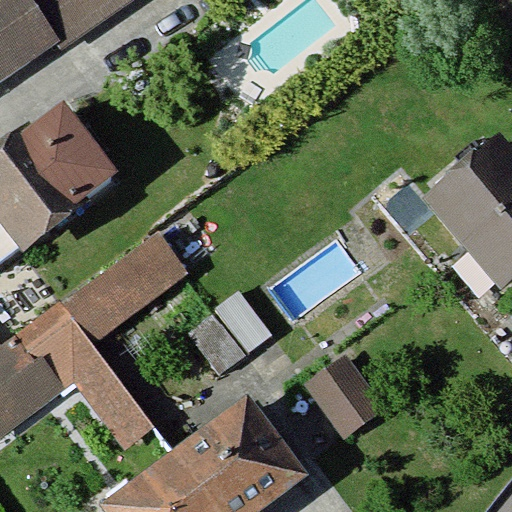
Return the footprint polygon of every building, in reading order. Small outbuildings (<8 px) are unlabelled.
[(0,0),(0,111),(164,0),(0,0)] [(78,125),(0,184),(0,270),(18,257),(39,284),(141,205),(78,125)] [(511,148),(506,142),(430,205),(506,295),(511,290),(511,148)] [(161,245),(0,359),(0,447),(74,394),(127,468),(168,440),(103,349),(191,287),(161,245)] [(356,358),(310,388),(349,445),(394,414),(356,358)] [(259,420),(138,511),(306,511),(321,501),(259,420)]
